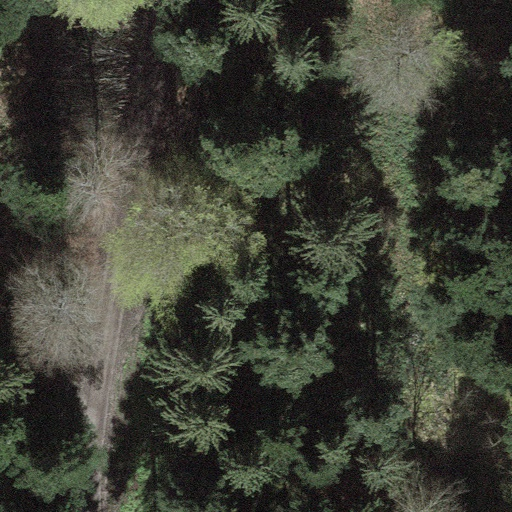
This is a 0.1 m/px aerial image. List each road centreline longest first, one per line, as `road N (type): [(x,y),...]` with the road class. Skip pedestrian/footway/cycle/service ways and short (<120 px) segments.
road 1 (track): [(151,0),(94,393),(86,511)]
road 2 (track): [(44,0),(28,249),(51,381),(86,469)]
